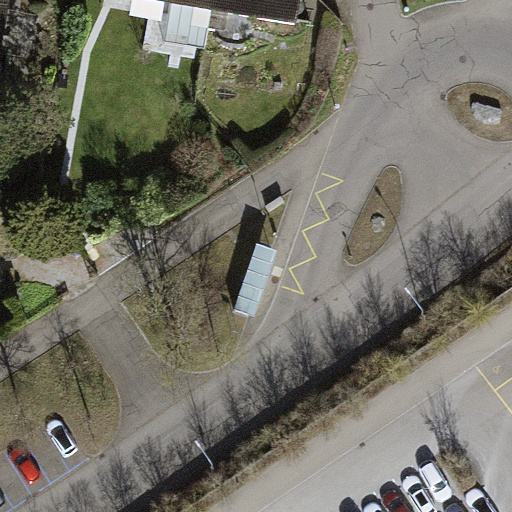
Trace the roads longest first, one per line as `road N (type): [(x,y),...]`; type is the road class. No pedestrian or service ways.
road 1 (residential): [(80,511),(478,219)]
road 2 (residential): [(478,219),(375,30),(371,0)]
